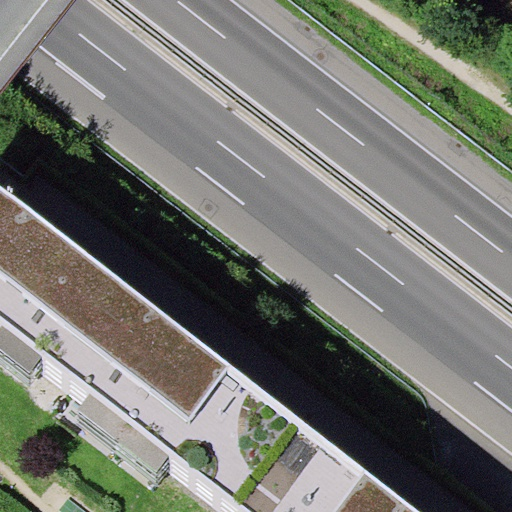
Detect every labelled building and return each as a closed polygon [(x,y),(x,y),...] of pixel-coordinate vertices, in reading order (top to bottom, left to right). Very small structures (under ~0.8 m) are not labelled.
[(232,366),(0,187),(0,321),(3,324),(43,357),(90,392),(166,451),(232,366)] [(43,357),(3,324),(0,328),(0,346),(31,372),(43,357)] [(333,511),(365,472),(232,366),(166,451),(169,453),(245,511),(333,511)] [(156,470),(169,453),(166,451),(90,392),(77,409),(156,470)] [(417,511),(365,472),(333,511),(417,511)]
